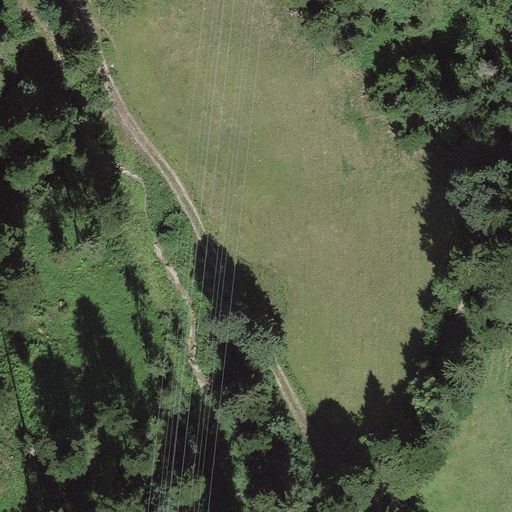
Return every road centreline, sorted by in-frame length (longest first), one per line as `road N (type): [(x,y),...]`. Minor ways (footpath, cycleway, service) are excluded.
road 1 (track): [(70,0),(117,105),(191,211),(287,393),(397,511)]
road 2 (track): [(359,477),(415,427),(461,317),(511,235)]
